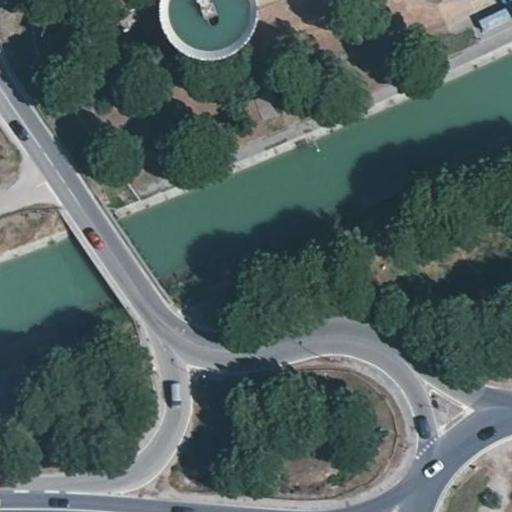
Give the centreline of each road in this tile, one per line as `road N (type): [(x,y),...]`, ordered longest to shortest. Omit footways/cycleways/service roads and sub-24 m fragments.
road 1 (secondary): [(159,322),(177,408),(153,459),(91,491),(0,508)]
road 2 (tertiary): [(384,351),(331,341),(232,359),(195,349),(159,322)]
road 3 (tertiary): [(159,322),(61,178)]
road 4 (tertiary): [(511,405),(468,396),(384,351)]
road 5 (tertiary): [(384,351),(419,406),(426,476)]
